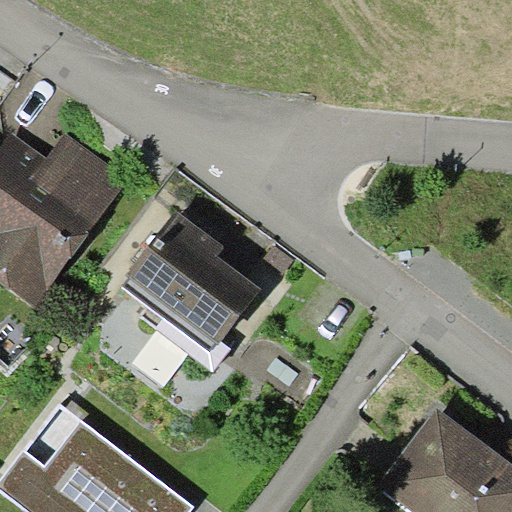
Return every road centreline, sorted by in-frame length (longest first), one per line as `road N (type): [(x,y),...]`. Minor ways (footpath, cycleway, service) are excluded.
road 1 (residential): [(0,13),(252,183)]
road 2 (residential): [(252,183),(340,132),(511,141)]
road 3 (residential): [(407,308),(261,511)]
road 4 (residential): [(252,183),(407,308)]
road 5 (residential): [(407,308),(511,388)]
